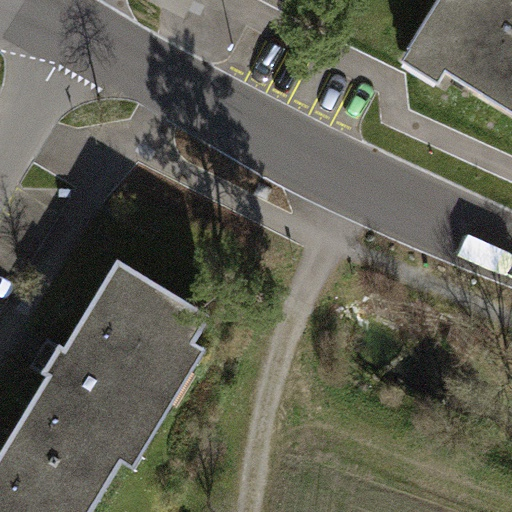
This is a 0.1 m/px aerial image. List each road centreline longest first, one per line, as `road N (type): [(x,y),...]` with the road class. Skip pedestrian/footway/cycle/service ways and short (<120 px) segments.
road 1 (residential): [(74,29),(360,186),(511,248)]
road 2 (track): [(249,511),(252,442),(303,295),(360,186)]
road 3 (residential): [(74,29),(0,160)]
